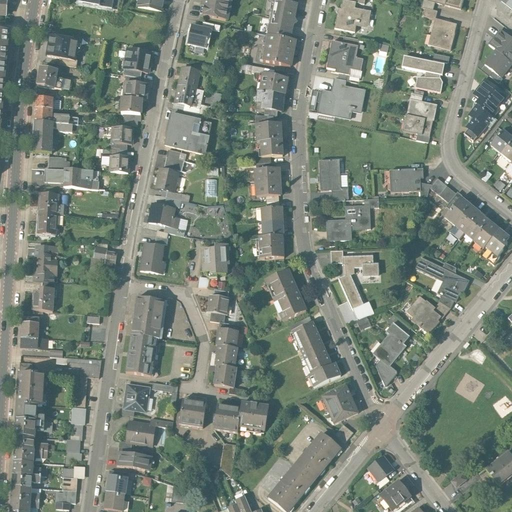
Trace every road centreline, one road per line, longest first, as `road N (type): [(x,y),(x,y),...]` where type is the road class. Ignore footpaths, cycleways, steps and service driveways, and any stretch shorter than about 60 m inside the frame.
road 1 (residential): [(381,427),(304,242),(298,107),(321,0)]
road 2 (tertiary): [(0,442),(19,124),(35,0)]
road 3 (residential): [(126,285),(181,0)]
road 4 (residential): [(90,511),(126,285)]
road 5 (residential): [(381,427),(511,271)]
road 6 (residential): [(511,221),(449,161),(469,63)]
road 7 (residential): [(126,285),(176,295),(187,305),(204,356),(198,389),(216,392)]
